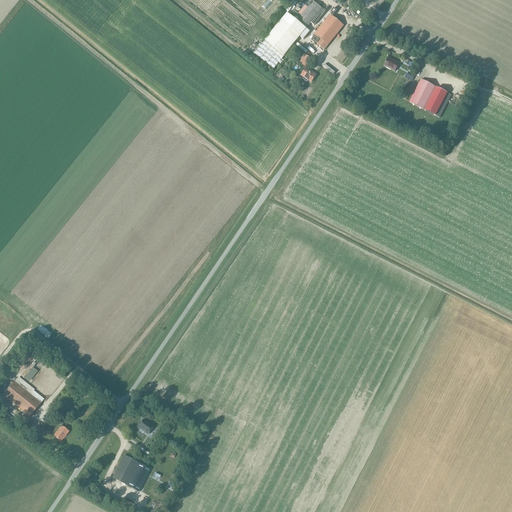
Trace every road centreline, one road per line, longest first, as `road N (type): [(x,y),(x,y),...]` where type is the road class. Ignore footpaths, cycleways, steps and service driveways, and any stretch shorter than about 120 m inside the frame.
road 1 (unclassified): [(51,511),(397,0)]
road 2 (track): [(0,359),(30,329),(124,405)]
